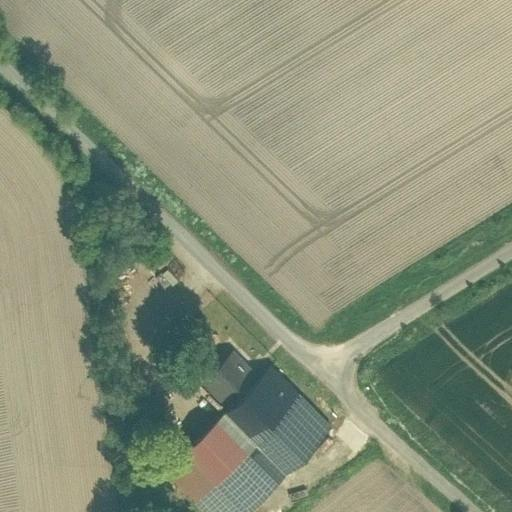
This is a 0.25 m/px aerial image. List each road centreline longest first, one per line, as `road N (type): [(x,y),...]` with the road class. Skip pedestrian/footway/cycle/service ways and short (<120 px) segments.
road 1 (unclassified): [(0,65),(317,373)]
road 2 (unclassified): [(511,251),(317,373)]
road 3 (unclassified): [(317,373),(470,511)]
